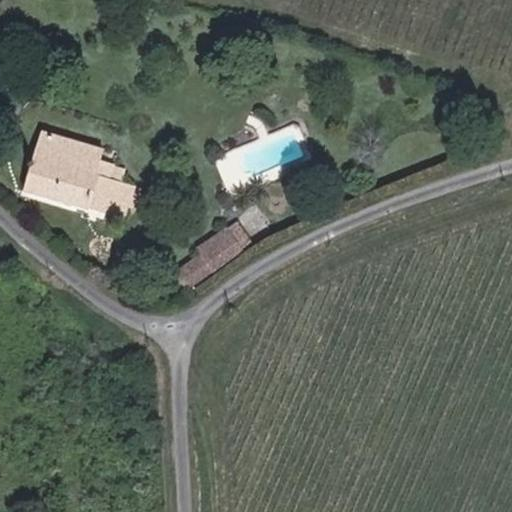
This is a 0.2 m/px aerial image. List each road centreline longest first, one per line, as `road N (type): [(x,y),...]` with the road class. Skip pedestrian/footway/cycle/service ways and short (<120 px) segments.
road 1 (unclassified): [(0,206),(113,306),(178,327),(288,257),(511,165)]
road 2 (track): [(190,511),(178,327)]
